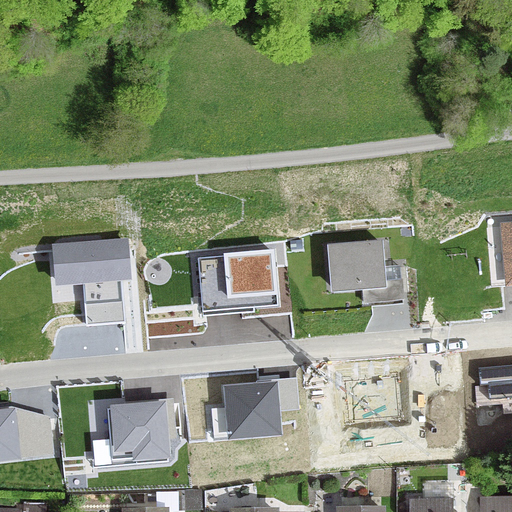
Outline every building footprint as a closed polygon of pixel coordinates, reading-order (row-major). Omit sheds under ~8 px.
[(511,224),(503,225),(507,285),(511,284),(511,224)] [(127,240),(55,245),(57,282),(86,280),(89,323),(122,321),(119,276),(129,276),(127,240)] [(383,243),(333,249),(338,291),(387,286),(383,243)] [(276,252),(199,259),(203,310),(280,306),(276,252)] [(511,364),(480,367),(482,399),(511,396),(511,364)] [(394,377),(346,382),(350,421),(398,417),(394,377)] [(275,383),(226,387),(230,436),(279,432),(275,383)] [(165,403),(112,407),(116,459),(169,455),(165,403)] [(15,411),(0,412),(0,462),(20,460),(15,411)] [(180,511),(200,510),(199,492),(176,493),(176,504),(180,504),(180,511)] [(511,511),(511,500),(480,501),(479,511),(511,511)] [(450,511),(450,502),(409,502),(408,511),(450,511)]
